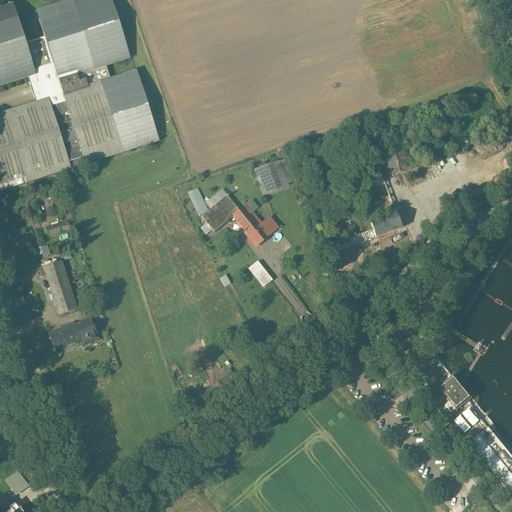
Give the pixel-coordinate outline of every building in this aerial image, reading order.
[(0,192),(71,170),(70,169),(84,165),(84,166),(159,142),(136,71),(110,79),(106,67),(130,59),(110,0),(68,0),(35,11),(44,38),(25,44),(12,4),(0,8),(0,87),(27,79),(35,104),(0,114),(0,192)] [(374,160),(369,144),(362,147),(366,158),(372,174),(374,173),(379,171),(374,160)] [(417,144),(394,151),(394,152),(399,171),(423,164),(421,154),(421,153),(420,153),(417,144)] [(394,152),(374,160),(379,171),(381,176),(381,177),(399,171),(394,152)] [(278,162),(253,171),(262,194),(286,185),(278,162)] [(382,180),(358,189),(362,201),(352,204),(357,218),(366,215),(369,223),(395,213),(382,180)] [(258,227),(247,212),(250,210),(246,205),(238,210),(226,197),(201,217),(214,232),(232,217),(256,245),(266,237),(258,227)] [(395,213),(369,223),(372,231),(374,238),(400,229),(395,213)] [(357,218),(318,233),(323,249),(335,245),(372,231),(369,223),(366,215),(357,218)] [(268,218),(258,227),(266,237),(277,228),(268,218)] [(66,221),(45,227),(48,235),(68,229),(66,221)] [(372,231),(335,245),(337,251),(374,238),(372,231)] [(49,246),(42,247),(45,257),(52,256),(49,246)] [(250,268),(264,288),(274,280),(260,261),(250,268)] [(60,262),(44,267),(59,315),(76,310),(60,262)] [(90,320),(75,327),(80,339),(79,339),(81,345),(86,343),(87,344),(98,340),(90,320)] [(74,325),(49,335),(54,349),(79,339),(80,339),(75,327),(74,325)] [(419,378),(415,372),(410,376),(415,381),(419,378)] [(455,379),(453,378),(449,378),(447,381),(438,389),(449,402),(445,406),(450,413),(464,402),(466,401),(467,397),(467,395),(464,393),(455,383),(455,382),(455,379)] [(439,401),(432,394),(427,398),(433,406),(439,401)] [(58,395),(51,397),(56,413),(63,410),(58,395)] [(511,459),(487,429),(470,443),(470,444),(500,482),(498,484),(511,501),(511,459)] [(13,506),(6,497),(1,501),(4,505),(0,507),(0,511),(5,511),(10,509),(10,508),(13,506)] [(13,506),(10,508),(10,509),(12,511),(17,511),(24,507),(20,501),(13,506)]
